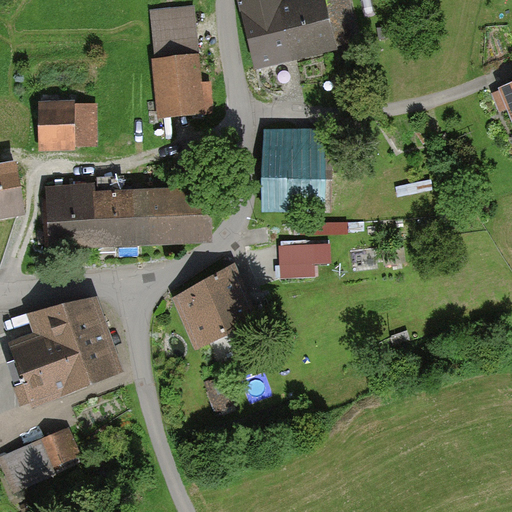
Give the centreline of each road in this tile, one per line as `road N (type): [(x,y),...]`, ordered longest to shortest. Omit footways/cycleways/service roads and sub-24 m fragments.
road 1 (unclassified): [(127,283),(197,263),(221,244),(242,200),(241,115),(225,0)]
road 2 (unclassified): [(199,511),(159,440),(127,283)]
road 3 (unclassified): [(0,294),(127,283)]
